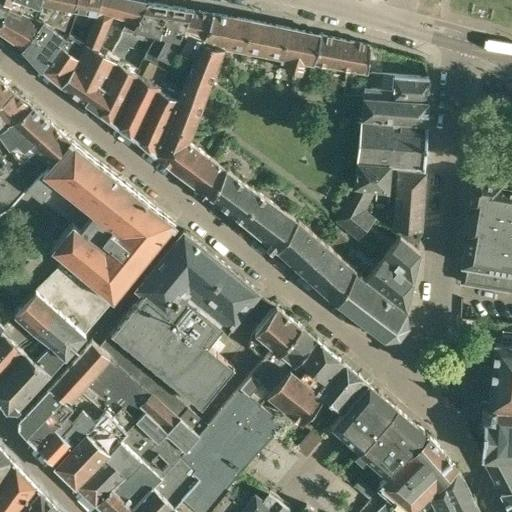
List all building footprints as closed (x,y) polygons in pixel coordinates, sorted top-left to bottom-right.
[(22,0),(10,0),(9,3),(1,21),(0,24),(0,29),(22,45),(42,22),(36,15),(39,8),(22,0)] [(0,0),(0,24),(9,3),(2,0),(0,0)] [(75,0),(70,0),(69,5),(42,0),(39,8),(36,15),(42,22),(22,45),(23,46),(43,67),(72,35),(73,32),(70,31),(74,21),(76,21),(80,8),(74,6),(75,0)] [(79,36),(73,32),(72,35),(86,41),(100,0),(75,0),(74,6),(80,8),(76,21),(86,25),(84,32),(81,31),(79,36)] [(149,0),(146,0),(100,0),(86,41),(99,48),(109,25),(122,28),(122,31),(111,54),(112,55),(122,62),(125,56),(124,55),(130,46),(136,47),(140,34),(133,34),(136,29),(133,27),(149,0)] [(194,8),(150,0),(148,0),(149,0),(133,27),(136,29),(133,34),(140,34),(155,36),(176,47),(194,9),(194,8)] [(213,12),(194,9),(176,47),(195,55),(196,54),(201,41),(213,12)] [(201,41),(224,46),(228,47),(232,47),(227,36),(232,15),(213,12),(201,41)] [(245,49),(251,18),(232,15),(227,36),(232,47),(245,49)] [(261,20),(251,18),(245,49),(264,53),(270,22),(261,20)] [(280,24),(270,22),(264,53),(282,56),(288,26),(280,24)] [(301,72),(304,60),(309,61),(313,62),(320,32),(315,32),(312,31),(301,29),(288,26),(282,56),(281,60),(288,62),(286,69),(291,70),(291,71),(296,72),(296,71),(301,72)] [(347,69),(367,70),(371,43),(347,38),(320,32),(313,62),(347,69)] [(86,41),(72,35),(43,67),(61,82),(77,55),(80,58),(86,41)] [(155,36),(138,71),(114,119),(135,134),(168,65),(176,47),(155,36)] [(61,82),(87,100),(94,90),(93,82),(89,80),(98,67),(103,71),(112,55),(111,54),(99,48),(86,41),(80,58),(77,55),(61,82)] [(224,46),(201,41),(196,54),(195,55),(184,82),(206,91),(224,46)] [(94,90),(87,100),(114,119),(138,71),(122,62),(112,55),(103,71),(98,67),(89,80),(93,82),(94,90)] [(169,91),(178,69),(168,65),(135,134),(156,152),(168,123),(179,96),(169,91)] [(428,97),(430,74),(395,72),(394,87),(377,86),(378,71),(367,71),(367,70),(347,69),(344,94),(364,95),(428,97)] [(0,102),(14,92),(0,78),(0,102)] [(184,82),(179,96),(168,123),(191,132),(206,91),(184,82)] [(30,104),(14,92),(0,102),(0,129),(33,106),(31,104),(30,104)] [(427,118),(428,97),(364,95),(362,115),(427,118)] [(33,106),(0,129),(0,168),(1,168),(6,174),(15,166),(36,149),(33,147),(54,124),(33,106)] [(391,161),(423,164),(427,122),(426,122),(427,118),(362,115),(358,158),(355,184),(377,186),(389,187),(391,161)] [(191,132),(168,123),(156,152),(173,166),(183,173),(195,144),(188,140),(191,132)] [(33,147),(36,149),(49,161),(69,137),(54,124),(33,147)] [(49,161),(28,185),(71,220),(45,254),(60,263),(113,298),(175,221),(70,137),(69,137),(49,161)] [(200,148),(195,144),(183,173),(187,176),(213,196),(226,166),(209,154),(205,152),(200,148)] [(0,168),(0,211),(8,206),(28,185),(15,166),(6,174),(1,168),(0,168)] [(225,204),(242,217),(259,190),(226,166),(213,196),(216,198),(216,201),(222,205),(225,204)] [(402,227),(423,228),(425,188),(426,170),(399,168),(396,211),(393,227),(402,227)] [(511,186),(500,184),(501,180),(472,175),(467,205),(470,205),(465,234),(468,235),(463,262),(466,263),(463,280),(511,288),(511,186)] [(377,186),(355,184),(337,219),(359,237),(376,216),(365,208),(377,186)] [(242,217),(278,247),(298,218),(259,190),(242,217)] [(388,192),(376,191),(375,200),(387,202),(388,192)] [(298,218),(278,247),(338,300),(337,302),(339,303),(340,301),(350,309),(348,311),(350,312),(352,310),(361,318),(360,319),(362,321),(363,319),(373,327),(372,328),(374,330),(375,328),(385,336),(384,338),(386,339),(387,336),(400,335),(401,337),(403,336),(402,334),(409,324),(411,324),(412,322),(410,321),(408,309),(410,308),(408,306),(407,307),(366,277),(362,273),(363,271),(298,218)] [(226,330),(258,290),(183,229),(136,287),(142,292),(110,331),(201,406),(234,365),(207,344),(222,326),(226,330)] [(384,255),(414,280),(421,250),(401,233),(384,255)] [(36,287),(85,331),(113,298),(60,263),(45,254),(39,248),(12,278),(29,293),(36,287)] [(366,277),(407,307),(414,280),(384,255),(366,277)] [(33,332),(46,341),(65,354),(85,331),(36,287),(29,293),(13,310),(33,332)] [(0,296),(0,325),(13,310),(0,296)] [(252,330),(248,346),(263,359),(263,358),(272,348),(278,352),(302,324),(273,305),(252,330)] [(13,310),(0,325),(0,368),(18,349),(14,346),(33,332),(13,310)] [(166,511),(207,511),(228,488),(242,471),(272,434),(274,432),(284,421),(261,403),(292,368),(318,336),(302,324),(278,352),(272,348),(263,358),(263,359),(207,423),(198,433),(179,454),(192,465),(189,469),(197,475),(166,511)] [(184,403),(105,336),(98,344),(110,355),(177,416),(198,433),(207,423),(184,403)] [(318,336),(292,368),(316,389),(343,358),(318,336)] [(92,338),(53,381),(70,398),(86,381),(110,355),(98,344),(92,338)] [(511,342),(497,340),(489,404),(485,404),(483,417),(488,418),(484,454),(511,456),(511,342)] [(30,358),(18,349),(0,368),(0,397),(7,405),(16,406),(50,371),(65,354),(46,341),(30,358)] [(177,416),(110,355),(86,381),(105,398),(105,406),(56,463),(75,481),(142,411),(164,430),(177,416)] [(370,380),(343,358),(316,389),(323,396),(319,402),(323,406),(337,418),(370,380)] [(284,421),(285,419),(300,432),(316,414),(323,406),(319,402),(323,396),(316,389),(292,368),(261,403),(284,421)] [(399,406),(399,405),(375,385),(370,380),(337,418),(343,423),(349,429),(345,434),(361,448),(399,406)] [(19,425),(37,443),(74,402),(70,398),(53,381),(20,417),(19,425)] [(74,402),(37,443),(55,461),(56,463),(105,406),(105,398),(86,381),(70,398),(74,402)] [(428,431),(414,419),(399,406),(361,448),(360,449),(375,463),(388,474),(430,432),(429,431),(428,431)] [(198,433),(177,416),(164,430),(142,411),(75,481),(107,511),(126,511),(179,454),(198,433)] [(375,511),(410,511),(460,464),(459,464),(430,432),(388,474),(381,481),(395,493),(375,511)] [(305,454),(310,448),(301,440),(295,446),(305,454)] [(0,479),(13,460),(0,446),(0,479)] [(179,454),(126,511),(166,511),(197,475),(189,469),(192,465),(179,454)] [(511,456),(484,454),(502,489),(511,487),(511,456)] [(37,486),(13,460),(0,479),(0,511),(15,511),(37,486),(36,486),(37,486)] [(483,511),(480,504),(479,505),(477,499),(474,493),(473,492),(471,488),(471,487),(464,473),(463,473),(460,468),(461,467),(460,464),(410,511),(483,511)] [(60,511),(37,486),(15,511),(60,511)] [(511,487),(502,489),(511,507),(511,487)] [(239,511),(247,504),(228,488),(207,511),(239,511)] [(285,511),(292,505),(273,494),(269,492),(263,499),(269,504),(261,511),(285,511)]
